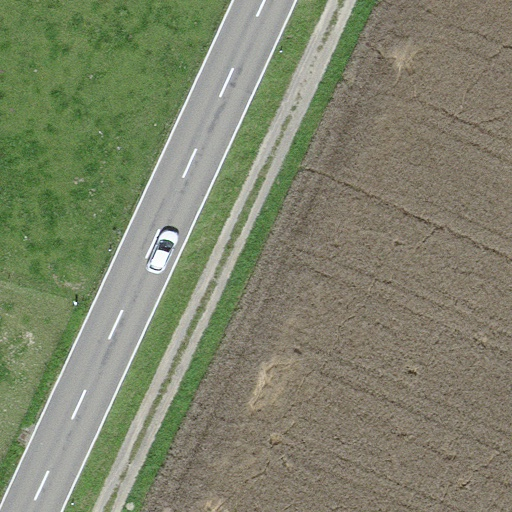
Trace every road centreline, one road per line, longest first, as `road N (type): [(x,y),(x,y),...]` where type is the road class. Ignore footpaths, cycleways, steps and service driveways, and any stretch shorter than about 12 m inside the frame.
road 1 (primary): [(269,0),(34,511)]
road 2 (track): [(106,511),(339,0)]
